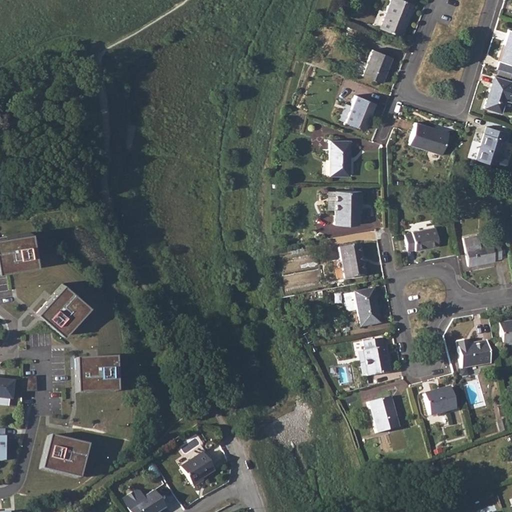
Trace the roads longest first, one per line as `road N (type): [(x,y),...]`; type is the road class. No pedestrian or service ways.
road 1 (residential): [(459,304),(433,321),(438,357),(424,367),(410,364),(395,285),(435,271),(450,282)]
road 2 (residential): [(438,0),(398,96),(446,111),(463,100)]
